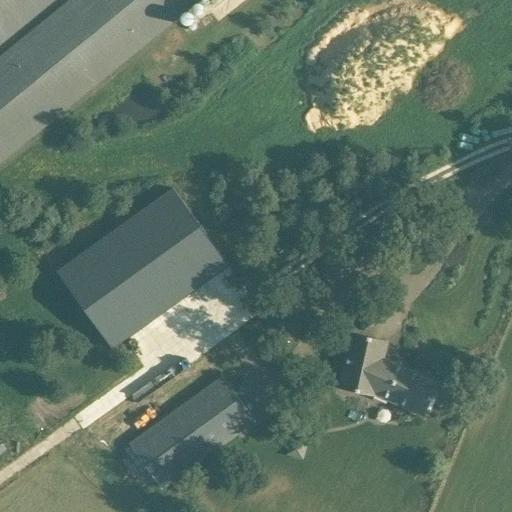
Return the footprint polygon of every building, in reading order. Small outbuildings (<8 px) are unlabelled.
[(0,0),(0,46),(56,0),(0,0)] [(70,0),(0,57),(0,164),(201,0),(70,0)] [(58,270),(114,348),(229,265),(173,187),(58,270)] [(360,261),(381,256),(377,239),(356,244),(360,261)] [(353,274),(361,268),(350,252),(342,258),(333,264),(322,272),(333,288),(344,280),(353,274)] [(277,326),(292,335),(299,324),(284,315),(277,326)] [(423,417),(439,380),(385,358),(389,341),(350,333),(338,389),(376,397),(423,417)] [(129,443),(163,489),(257,421),(223,374),(129,443)]
